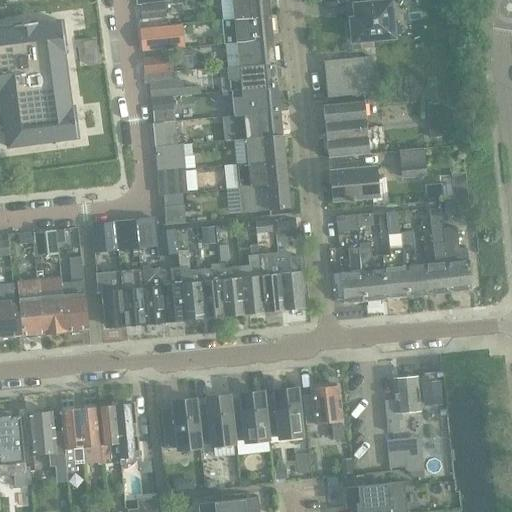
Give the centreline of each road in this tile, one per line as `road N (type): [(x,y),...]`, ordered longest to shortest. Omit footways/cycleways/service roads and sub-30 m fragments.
road 1 (residential): [(0,221),(144,204),(123,0)]
road 2 (residential): [(333,338),(297,0)]
road 3 (residential): [(0,374),(333,338)]
road 4 (residential): [(333,338),(511,325)]
road 5 (residential): [(511,153),(499,35),(510,8)]
